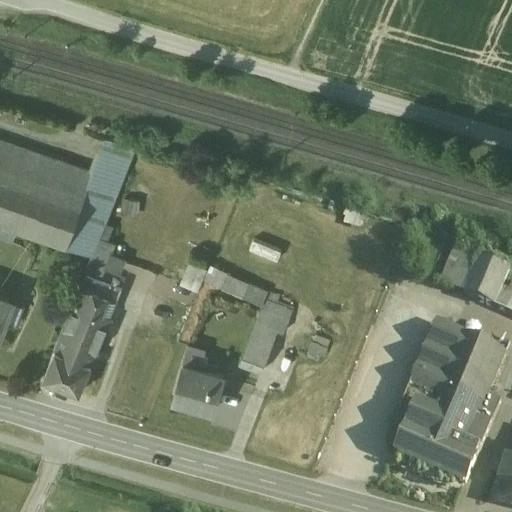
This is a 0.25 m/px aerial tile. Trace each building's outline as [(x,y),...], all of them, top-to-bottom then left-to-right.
[(95,168),(0,135),(0,160),(87,191),(95,168)] [(87,191),(68,244),(90,255),(91,256),(92,256),(94,250),(98,239),(136,144),(106,136),(95,168),(87,191)] [(87,191),(0,160),(0,235),(14,240),(19,227),(68,244),(87,191)] [(114,245),(98,239),(94,250),(109,256),(114,245)] [(479,259),(457,249),(442,285),(464,295),(479,259)] [(109,256),(94,250),(92,256),(91,256),(89,261),(104,268),(113,271),(117,259),(109,256)] [(90,255),(79,283),(82,285),(87,273),(84,272),(89,261),(91,256),(90,255)] [(196,288),(206,266),(187,258),(177,280),(196,288)] [(509,271),(480,258),(479,259),(464,295),(464,296),(493,308),(501,289),(509,271)] [(104,268),(89,261),(84,272),(87,273),(100,278),(104,268)] [(203,281),(262,306),(268,292),(209,267),(203,281)] [(100,278),(87,273),(82,285),(56,350),(55,349),(54,351),(55,351),(44,376),(43,378),(45,379),(46,379),(77,392),(80,393),(80,391),(90,366),(91,366),(91,364),(97,349),(105,330),(122,287),(100,278)] [(511,293),(501,289),(493,308),(511,316),(511,293)] [(0,321),(8,300),(0,296),(0,321)] [(291,316),(262,306),(253,331),(276,340),(279,331),(285,333),(291,316)] [(506,355),(437,325),(393,432),(405,437),(397,456),(465,485),(476,462),(501,403),(488,398),(506,355)] [(105,330),(97,349),(105,353),(106,351),(113,333),(110,332),(109,332),(108,331),(105,330)] [(276,340),(253,331),(240,365),(263,373),(276,340)] [(187,346),(183,366),(202,370),(206,350),(187,346)] [(223,376),(183,366),(175,399),(215,409),(223,376)] [(511,445),(510,445),(493,502),(511,507),(511,445)]
